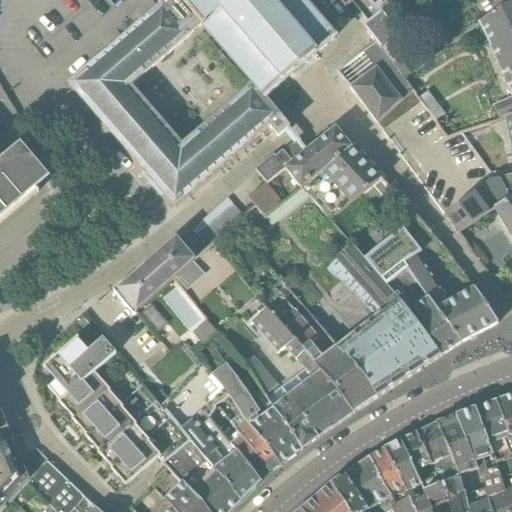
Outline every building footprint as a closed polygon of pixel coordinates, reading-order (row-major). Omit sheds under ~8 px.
[(156,0),(162,7),(70,86),(121,145),(151,181),(158,188),(175,209),(270,128),(279,138),(289,129),(286,125),(280,119),(272,109),(266,101),(269,96),(283,85),(286,81),(314,59),(317,55),(332,43),(336,38),(332,35),(316,17),(302,0),(301,0),(156,0)] [(338,0),(346,9),(352,4),(371,25),(364,30),(375,44),(381,52),(385,49),(395,42),(400,38),(386,18),(402,5),(397,0),(338,0)] [(485,0),(495,15),(511,6),(511,0),(483,0),(484,0),(485,0)] [(489,49),(511,98),(511,97),(511,6),(495,15),(478,25),(490,48),(489,49)] [(385,49),(395,65),(402,60),(407,57),(395,42),(385,49)] [(405,79),(395,65),(385,49),(381,52),(375,44),(363,54),(375,70),(350,89),(362,105),(378,126),(402,103),(413,91),(405,79)] [(402,60),(395,65),(405,79),(411,75),(402,60)] [(413,91),(402,103),(410,113),(422,104),(413,91)] [(511,117),(511,97),(511,98),(494,106),(500,122),(505,120),(511,117)] [(257,173),(267,185),(285,171),(301,191),(302,190),(352,150),(336,130),(307,153),(300,143),(299,141),(296,143),(294,145),(295,146),(275,161),(274,159),(257,173)] [(0,226),(39,193),(52,183),(21,146),(8,156),(5,160),(1,163),(0,162),(0,226)] [(383,180),(369,165),(354,148),(352,150),(302,190),(309,200),(311,199),(314,204),(315,203),(320,210),(330,221),(353,204),(383,180)] [(511,176),(499,180),(506,192),(511,190),(511,176)] [(492,213),(494,211),(511,200),(506,192),(499,180),(489,181),(452,211),(445,216),(460,235),(492,213)] [(264,220),(282,204),(267,185),(248,200),(255,208),(264,220)] [(197,229),(203,236),(237,206),(230,199),(197,229)] [(511,199),(511,200),(494,211),(511,239),(511,301),(508,304),(511,309),(511,199)] [(441,358),(461,345),(499,325),(475,290),(456,300),(450,304),(419,255),(421,253),(402,230),(364,260),(387,288),(441,358)] [(119,293),(138,314),(195,263),(177,242),(119,293)] [(379,399),(441,358),(387,288),(364,260),(352,246),(326,269),(375,318),(336,349),(379,399)] [(355,415),(313,365),(279,325),(268,311),(252,324),(278,355),(286,350),(293,359),(296,358),(305,370),(281,389),(318,440),(355,415)] [(355,415),(379,399),(336,349),(323,360),(311,346),(319,339),(295,312),(279,325),(313,364),(355,415)] [(149,322),(158,333),(167,325),(158,314),(149,322)] [(48,390),(59,402),(92,372),(94,375),(95,374),(116,355),(103,340),(90,352),(78,338),(43,369),(55,383),(48,390)] [(303,451),(318,440),(281,389),(255,358),(244,366),(274,410),(303,451)] [(241,504),(260,485),(228,440),(210,419),(214,407),(229,398),(214,376),(201,360),(166,400),(159,392),(153,398),(182,430),(190,441),(241,504)] [(303,451),(274,410),(263,418),(227,366),(214,376),(229,398),(242,416),(280,468),(303,451)] [(60,405),(73,420),(106,389),(94,375),(92,372),(59,402),(58,403),(60,405)] [(73,422),(85,436),(119,406),(108,394),(110,392),(106,389),(73,420),(71,421),(73,422)] [(511,396),(497,403),(511,444),(511,396)] [(511,460),(511,444),(497,403),(475,410),(497,466),(511,460)] [(86,439),(98,453),(132,422),(122,411),(123,410),(119,406),(85,436),(84,437),(86,439)] [(0,511),(5,511),(3,506),(12,503),(28,486),(30,482),(0,410),(0,511)] [(501,480),(497,466),(475,410),(456,418),(477,472),(480,480),(484,479),(485,490),(488,499),(505,492),(501,480)] [(271,475),(280,468),(242,416),(232,423),(237,431),(271,475)] [(477,472),(456,418),(438,425),(452,459),(459,478),(461,477),(477,472)] [(99,456),(111,470),(145,438),(135,427),(136,426),(132,422),(98,453),(97,454),(99,456)] [(433,467),(439,465),(452,459),(438,425),(418,435),(433,466),(433,467)] [(260,485),(271,475),(237,431),(228,440),(260,485)] [(417,473),(433,466),(418,435),(402,442),(417,473)] [(110,471),(112,473),(125,488),(159,456),(148,444),(149,443),(145,438),(111,470),(110,471)] [(206,511),(232,511),(241,504),(190,441),(162,463),(160,465),(162,468),(164,466),(182,485),(183,484),(206,511)] [(420,481),(417,473),(402,442),(386,450),(405,489),(408,495),(423,487),(420,481)] [(391,497),(405,489),(386,450),(370,460),(391,497)] [(370,511),(387,502),(391,497),(370,460),(345,477),(365,511),(370,511)] [(97,511),(74,489),(49,465),(50,464),(48,462),(30,482),(28,486),(51,508),(55,511),(97,511)] [(435,474),(420,481),(423,487),(426,494),(411,501),(416,511),(431,511),(433,511),(449,504),(441,486),(435,474)] [(492,511),(511,511),(511,476),(501,480),(505,492),(488,499),(492,511)] [(365,511),(345,477),(332,485),(347,511),(365,511)] [(485,490),(466,496),(461,477),(459,478),(441,486),(449,504),(450,511),(492,511),(488,499),(485,490)] [(174,511),(206,511),(183,484),(182,485),(175,492),(165,502),(174,511)] [(347,511),(332,485),(302,511),(347,511)] [(174,511),(165,502),(154,511),(174,511)]
